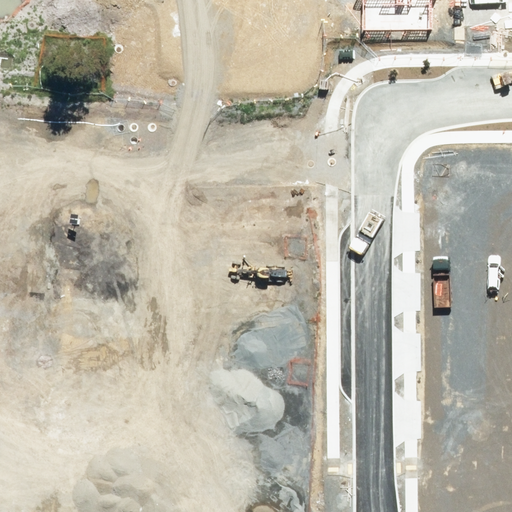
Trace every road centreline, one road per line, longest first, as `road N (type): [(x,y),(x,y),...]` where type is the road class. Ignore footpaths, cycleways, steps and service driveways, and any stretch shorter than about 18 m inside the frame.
road 1 (residential): [(511,100),(414,108),(389,117),(377,135),(370,185),(375,511)]
road 2 (track): [(187,0),(188,94),(389,117)]
